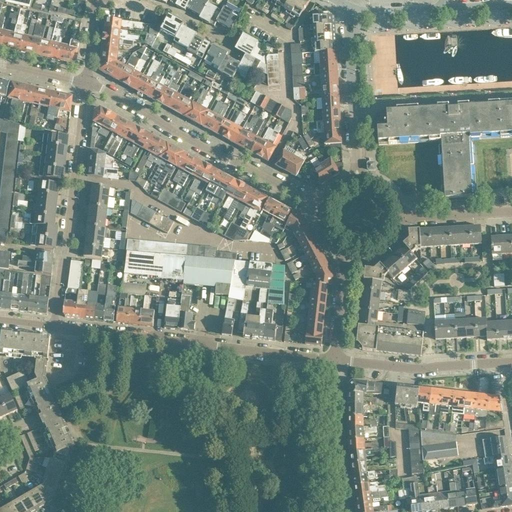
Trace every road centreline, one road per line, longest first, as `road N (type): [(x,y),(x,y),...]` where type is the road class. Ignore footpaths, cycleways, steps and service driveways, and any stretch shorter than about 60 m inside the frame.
road 1 (residential): [(334,361),(51,325)]
road 2 (residential): [(85,83),(321,208)]
road 3 (residential): [(51,325),(85,83)]
road 4 (residential): [(507,362),(416,369),(334,361)]
road 5 (residential): [(353,106),(511,97)]
road 6 (residential): [(334,361),(342,511)]
